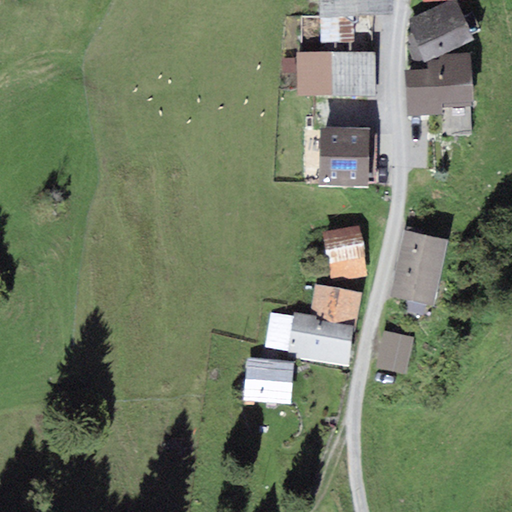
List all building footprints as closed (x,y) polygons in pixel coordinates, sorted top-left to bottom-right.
[(393,0),(320,0),(321,43),(356,42),(355,16),(393,15),(393,0)] [(455,0),(454,0),(407,21),(424,61),(473,40),(455,0)] [(377,53),(297,54),(297,97),(377,96),(377,53)] [(429,70),(405,71),(407,117),(442,115),(442,107),(474,105),(471,53),(440,55),(440,60),(428,60),(429,70)] [(370,186),(370,129),(320,129),(320,186),(370,186)] [(360,225),(322,232),(332,284),(369,277),(360,225)] [(448,239),(405,231),(392,298),(408,301),(407,308),(425,312),(426,304),(434,306),(448,239)] [(310,317),(356,326),(362,293),(316,285),(310,317)] [(356,326),(310,317),(294,314),(293,317),(272,313),(265,348),(288,352),(288,355),(348,367),(356,326)] [(414,338),(384,331),(376,367),(405,374),(414,338)] [(293,362),(247,358),(244,401),(290,404),(293,362)]
